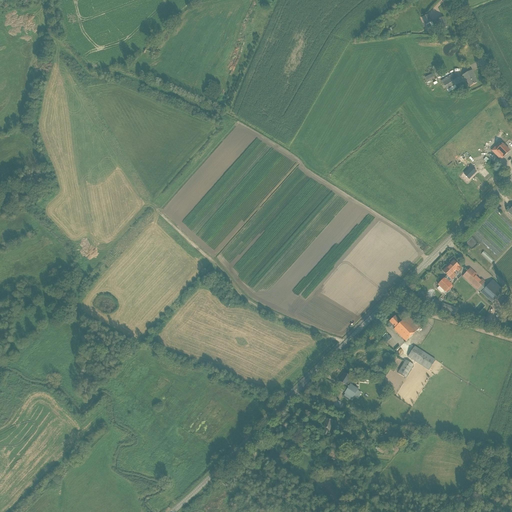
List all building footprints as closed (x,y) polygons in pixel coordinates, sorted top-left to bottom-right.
[(425,25),(428,30),(433,27),(438,25),(441,31),(444,29),(447,27),(444,22),(445,21),(443,17),(436,21),(436,22),(433,23),(432,21),(428,14),(421,17),(425,25)] [(437,76),(442,73),(438,65),(432,68),(437,76)] [(472,71),(462,76),(465,81),(466,80),(469,87),(477,83),(473,75),(474,75),(472,71)] [(451,75),(446,78),(441,81),(447,90),(448,92),(450,91),(450,92),(452,90),(456,87),(454,85),(461,81),(456,74),(452,77),(451,75)] [(468,133),(478,144),(482,148),(499,130),(485,116),(468,133)] [(462,128),(451,140),(468,156),(473,151),(475,153),(477,152),(473,148),(478,144),(468,133),(462,128)] [(482,148),(478,144),(473,148),(480,155),(485,150),(482,148)] [(492,151),(501,160),(509,151),(503,144),(499,147),(497,145),(492,151)] [(476,171),(471,167),(464,174),(469,179),(476,171)] [(482,167),(478,171),(480,173),(484,178),(489,173),(484,169),(482,167)] [(462,242),(470,250),(475,245),(468,236),(462,242)] [(453,261),(443,271),(447,275),(446,276),(447,276),(438,285),(446,293),(453,287),(449,282),(456,275),(453,273),(456,270),(458,272),(461,268),(453,261)] [(466,280),(477,290),(485,282),(482,279),(481,280),(476,276),(477,274),(470,268),(464,274),(468,278),(466,280)] [(502,292),(491,282),(481,292),(492,302),(502,292)] [(477,311),(481,306),(477,302),(473,308),(477,311)] [(441,308),(450,312),(452,312),(454,307),(442,303),(441,308)] [(393,329),(397,333),(405,341),(420,327),(408,315),(401,322),(395,317),(389,322),(395,328),(393,329)] [(407,357),(415,362),(429,371),(435,360),(414,346),(407,357)] [(397,374),(405,378),(413,365),(405,360),(397,374)] [(341,378),(339,381),(348,387),(346,390),(344,393),(345,394),(349,397),(352,399),(355,395),(358,390),(350,385),(354,378),(350,376),(345,373),(342,378),(341,378)] [(327,436),(333,421),(326,419),(323,427),(325,428),(323,434),(327,436)] [(338,432),(344,434),(349,421),(343,419),(338,432)] [(332,458),(335,460),(340,450),(337,448),(336,451),(332,449),(329,455),(332,457),(332,458)]
